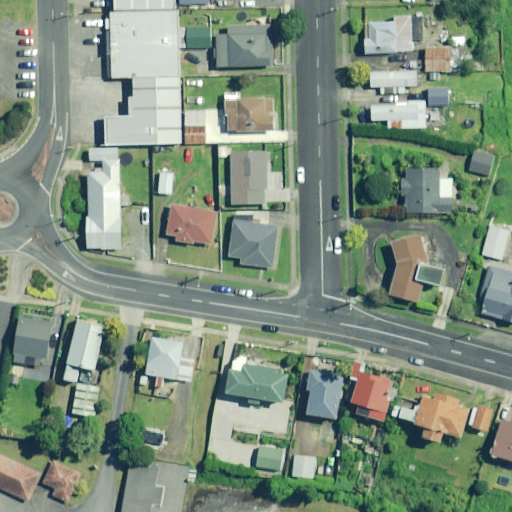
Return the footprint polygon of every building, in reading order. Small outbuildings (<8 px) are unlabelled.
[(176,0),(117,0),(118,19),(176,18),(176,0)] [(365,53),(413,51),(412,41),(420,41),(419,15),(395,16),(395,22),(364,23),(365,53)] [(178,83),(176,18),(118,19),(111,19),(113,85),(133,84),(178,83)] [(270,67),(270,26),(228,26),(228,35),(215,35),(215,67),(270,67)] [(465,35),(452,35),(453,47),(465,46),(465,35)] [(449,61),(450,49),(426,48),(425,71),(462,72),(462,61),(449,61)] [(417,86),(417,72),(370,72),(370,93),(404,93),(404,86),(417,86)] [(178,123),(178,83),(133,84),(134,124),(178,123)] [(439,91),(431,91),(431,104),(440,104),(439,91)] [(241,99),(241,92),(224,92),(224,116),(227,116),(227,131),(271,132),(272,99),(241,99)] [(386,120),(386,128),(415,128),(425,128),(425,101),(407,101),(407,105),(371,106),(371,120),(386,120)] [(205,110),(185,111),(185,144),(206,143),(205,110)] [(179,146),(178,123),(134,124),(109,125),(109,147),(179,146)] [(227,146),(218,145),(217,158),(226,159),(227,146)] [(266,151),(231,151),(230,204),(265,205),(266,151)] [(494,157),(473,152),(469,171),(489,176),(494,157)] [(121,257),(120,167),(108,167),(108,180),(88,180),(90,257),(121,257)] [(455,198),(440,198),(440,169),(407,169),(407,178),(401,178),(401,196),(406,196),(405,212),(455,213),(455,198)] [(173,173),(160,172),(158,193),(171,194),(173,173)] [(175,236),(175,241),(192,244),(193,241),(211,243),(215,211),(170,205),(166,235),(175,236)] [(276,227),(232,222),(229,257),(241,258),(240,265),(272,268),(276,227)] [(509,230),(490,225),(482,254),(501,259),(509,230)] [(444,269),(427,264),(421,236),(391,242),(396,262),(387,294),(419,302),(424,282),(440,286),(444,269)] [(511,271),(489,265),(478,301),(484,303),(481,313),(511,322),(511,271)] [(38,316),(20,313),(12,362),(40,366),(41,358),(45,358),(48,341),(57,343),(60,323),(37,320),(38,316)] [(105,327),(77,321),(64,380),(76,383),(80,367),(96,371),(105,327)] [(183,341),(152,337),(146,375),(156,376),(155,387),(163,388),(164,378),(191,382),(194,360),(181,358),(183,341)] [(368,367),(354,363),(350,379),(357,381),(352,403),(359,405),(356,415),(384,422),(394,386),(380,382),(381,378),(367,374),(368,367)] [(248,397),(248,403),(259,405),(260,399),(282,403),(288,372),(246,364),(244,373),(229,371),(225,393),(248,397)] [(343,375),(310,369),(306,391),(310,391),(306,414),(336,420),(343,375)] [(99,388),(77,384),(72,414),(94,417),(99,388)] [(465,425),(470,409),(458,405),(460,401),(435,393),(434,399),(423,396),(420,405),(397,398),(392,416),(425,426),(422,437),(440,443),(444,433),(461,438),(465,425)] [(476,411),(471,427),(486,432),(493,410),(477,405),(476,411)] [(511,419),(511,420),(510,422),(501,420),(491,456),(511,461),(511,419)] [(163,431),(140,427),(136,447),(160,451),(163,431)] [(282,451),(258,447),(255,467),(279,470),(282,451)] [(86,468),(56,454),(44,481),(55,486),(51,494),(71,503),(86,468)] [(40,474),(0,456),(0,487),(28,500),(40,474)] [(176,511),(183,464),(121,456),(114,511),(176,511)] [(314,457),(294,456),(293,476),(313,478),(314,457)]
